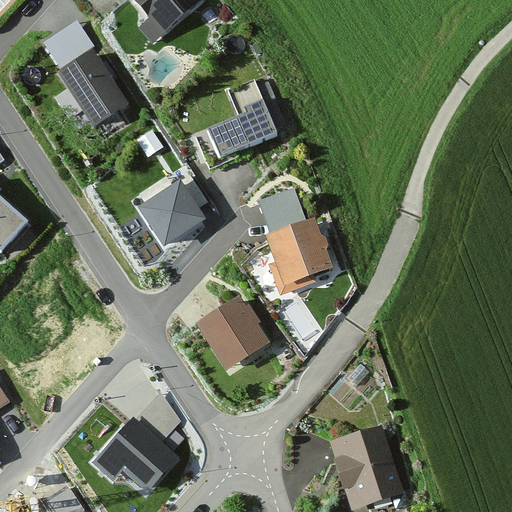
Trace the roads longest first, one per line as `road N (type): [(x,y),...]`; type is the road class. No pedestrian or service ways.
road 1 (residential): [(242,461),(364,315),(408,211)]
road 2 (residential): [(144,328),(0,128)]
road 3 (residential): [(144,328),(0,493)]
road 4 (track): [(408,211),(443,113),(511,50)]
road 5 (residential): [(242,461),(144,328)]
road 6 (residential): [(144,328),(238,228)]
